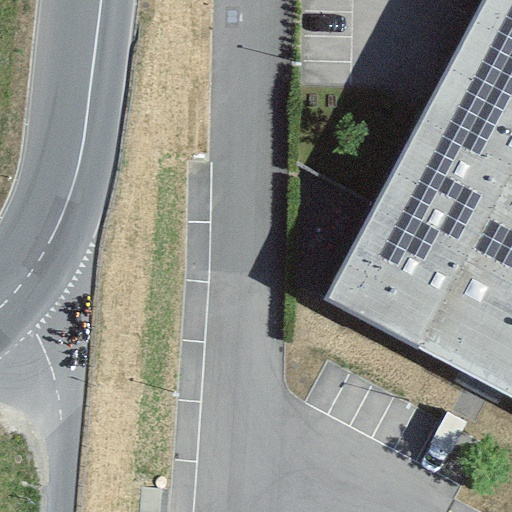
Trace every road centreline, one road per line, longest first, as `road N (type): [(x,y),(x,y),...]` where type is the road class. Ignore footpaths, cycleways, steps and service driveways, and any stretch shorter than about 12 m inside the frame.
road 1 (secondary): [(96,0),(69,194),(14,292)]
road 2 (unclassified): [(58,511),(54,377),(14,292)]
road 3 (unknown): [(234,449),(368,511)]
